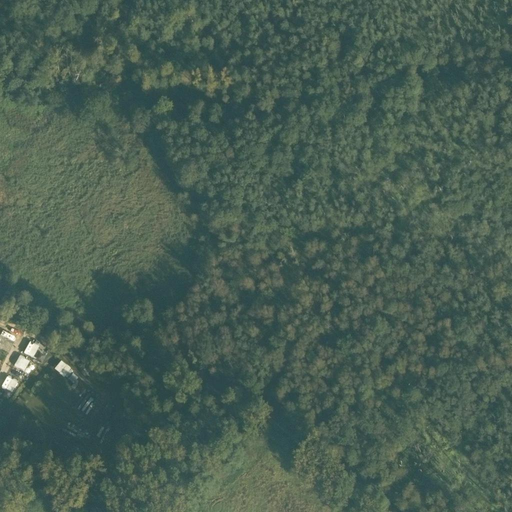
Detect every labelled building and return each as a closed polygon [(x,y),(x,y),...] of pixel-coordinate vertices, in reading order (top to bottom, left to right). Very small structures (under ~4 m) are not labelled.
[(0,350),(9,353),(13,343),(6,340),(5,345),(0,343),(0,350)] [(33,358),(40,347),(30,341),(23,353),(33,358)] [(19,356),(15,366),(25,370),(30,361),(19,356)] [(62,361),(55,368),(73,385),(79,378),(62,361)] [(2,389),(13,393),(18,381),(6,377),(2,389)]
